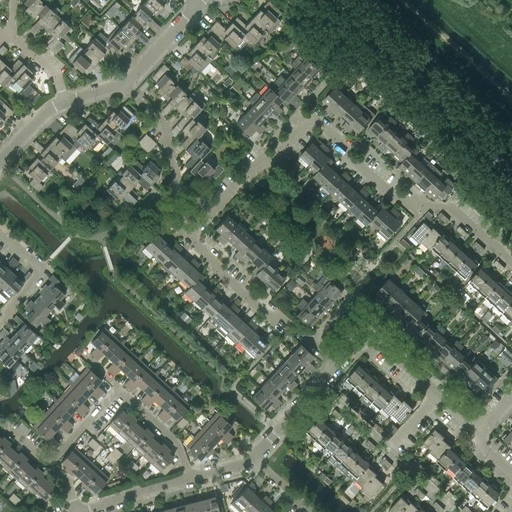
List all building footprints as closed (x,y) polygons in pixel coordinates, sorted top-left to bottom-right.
[(33,18),(36,14),(44,6),(43,6),(40,3),(42,1),(40,0),(25,0),(24,3),(28,6),(24,10),(33,18)] [(148,2),(145,5),(144,5),(152,13),(155,16),(164,7),(160,4),(164,0),(163,0),(145,0),(146,0),(148,2)] [(45,29),(60,13),(48,1),(43,6),(44,6),(36,14),(40,18),(37,21),(45,29)] [(276,18),(273,15),(277,9),(268,1),(263,6),(266,10),(263,13),(260,10),(252,19),(263,29),(266,25),(268,27),(276,18)] [(136,14),(133,17),(133,18),(141,25),(144,28),(152,19),(149,16),(152,13),(144,5),(145,5),(143,3),(134,12),(136,14)] [(277,9),(273,15),(276,18),(281,13),(277,9)] [(58,40),(65,33),(73,24),(60,13),(45,29),(52,35),(44,44),(50,49),(58,40)] [(81,22),(88,28),(91,15),(88,14),(81,22)] [(125,26),(121,30),(133,41),(141,32),(137,29),(141,25),(133,18),(133,17),(131,16),(123,25),(125,26)] [(267,32),(263,29),(252,19),(245,25),(236,17),(232,22),(243,33),(242,33),(247,37),(255,45),(267,32)] [(247,37),(242,33),(243,33),(232,22),(225,30),(216,21),(211,27),(220,35),(220,36),(235,50),(247,37)] [(216,40),(220,36),(220,35),(211,27),(206,32),(209,35),(206,39),(203,36),(195,44),(212,60),(217,54),(213,51),(220,44),(216,40)] [(125,49),(133,41),(121,30),(118,34),(116,32),(109,40),(100,32),(95,38),(107,49),(107,50),(117,58),(122,53),(118,49),(121,46),(125,49)] [(88,48),(85,52),(96,62),(103,55),(112,64),(117,58),(107,50),(107,49),(95,38),(86,47),(88,48)] [(58,40),(50,49),(55,54),(64,45),(58,40)] [(212,60),(195,44),(187,53),(190,56),(187,60),(184,57),(178,62),(192,74),(196,69),(200,73),(212,60)] [(284,49),(282,50),(287,55),(291,50),(286,45),(284,49)] [(96,62),(85,52),(81,55),(80,54),(71,63),(81,72),(85,68),(88,71),(96,62)] [(275,53),(271,57),(276,61),(279,58),(275,53)] [(296,58),(293,62),(311,78),(319,69),(306,57),(301,62),(296,58)] [(13,75),(23,64),(18,59),(9,68),(3,62),(0,64),(0,83),(3,87),(13,76),(13,75)] [(353,61),(349,65),(355,71),(359,66),(353,61)] [(311,78),(293,62),(290,65),(295,69),(290,75),(303,87),(311,78)] [(23,64),(13,75),(13,76),(16,79),(15,81),(23,88),(19,93),(24,98),(33,89),(28,84),(33,79),(29,76),(32,72),(23,64)] [(156,83),(155,83),(159,87),(156,90),(165,99),(168,95),(175,87),(171,84),(173,82),(165,74),(169,69),(163,64),(152,77),(152,79),(156,83)] [(367,71),(361,77),(365,80),(370,74),(367,71)] [(303,87),(290,75),(285,80),(280,76),(277,79),(295,96),(303,87)] [(295,96),(277,79),(274,83),(278,87),(274,92),(273,92),(282,100),(287,105),(295,96)] [(370,85),(373,89),(379,83),(375,79),(370,85)] [(235,82),(232,86),(237,91),(240,87),(235,82)] [(187,98),(184,95),(185,93),(176,85),(175,87),(168,95),(171,98),(168,102),(177,110),(187,98)] [(325,110),(328,113),(344,95),(335,87),(323,100),(329,105),(325,110)] [(384,87),(379,93),(383,96),(388,91),(384,87)] [(269,88),(261,97),(279,113),(282,110),(277,105),(282,100),(273,92),(274,92),(269,88)] [(229,90),(224,95),(228,99),(233,94),(229,90)] [(192,119),(202,108),(205,104),(193,93),(187,98),(177,110),(184,116),(176,125),(181,130),(191,119),(192,119)] [(344,95),(328,113),(332,116),(336,111),(341,116),(353,103),(344,95)] [(279,113),(261,97),(253,106),(266,118),(271,112),(275,117),(279,113)] [(7,117),(13,111),(0,99),(0,125),(4,120),(1,117),(4,114),(7,117)] [(346,129),(366,107),(357,99),(353,103),(341,116),(347,121),(342,126),(346,129)] [(112,111),(104,119),(116,130),(119,126),(121,128),(133,114),(123,105),(116,114),(112,111)] [(266,118),(253,106),(244,114),(262,131),(265,127),(261,123),(266,118)] [(359,133),(371,119),(375,115),(366,107),(346,129),(349,132),(354,127),(359,133)] [(262,131),(244,114),(236,123),(243,129),(247,134),(249,136),(254,130),(259,134),(262,131)] [(368,129),(377,138),(393,120),(390,116),(385,121),(380,116),(368,129)] [(112,133),(116,130),(104,119),(98,126),(89,118),(84,123),(95,134),(101,139),(106,144),(114,135),(112,133)] [(191,119),(181,130),(188,136),(180,145),(185,150),(201,134),(206,128),(197,120),(195,122),(192,119),(191,119)] [(419,119),(414,123),(419,127),(423,123),(419,119)] [(381,150),(398,132),(392,128),(397,123),(393,120),(377,138),(382,142),(377,147),(381,150)] [(101,139),(95,134),(84,123),(78,130),(69,122),(64,128),(73,136),(89,152),(101,139)] [(76,149),(68,141),(73,136),(64,128),(58,133),(62,136),(59,140),(55,136),(47,145),(59,156),(65,161),(76,149)] [(394,154),(411,136),(407,133),(403,137),(398,132),(381,150),(385,154),(389,149),(394,154)] [(137,143),(148,153),(156,144),(145,134),(137,143)] [(201,134),(185,150),(192,157),(184,166),(189,171),(200,159),(200,160),(212,147),(205,140),(206,139),(201,134)] [(403,162),(415,149),(410,144),(414,139),(411,136),(394,154),(403,162)] [(300,155),(309,164),(326,146),(322,143),(318,147),(312,142),(300,155)] [(43,157),(40,160),(39,161),(47,168),(49,170),(57,161),(56,159),(59,156),(47,145),(39,154),(43,157)] [(309,164),(318,172),(330,159),(325,154),(329,149),(326,146),(309,164)] [(415,149),(403,162),(399,166),(408,175),(420,162),(414,157),(419,152),(415,149)] [(454,151),(449,156),(453,161),(458,155),(454,151)] [(44,171),(47,168),(39,161),(40,160),(36,157),(28,166),(31,169),(28,173),(33,178),(28,183),(38,192),(43,186),(38,182),(46,173),(44,171)] [(460,157),(454,163),(462,169),(467,163),(460,157)] [(155,173),(159,169),(149,160),(143,167),(134,159),(129,164),(140,174),(151,185),(159,176),(155,173)] [(200,159),(189,171),(198,179),(201,175),(205,179),(210,174),(215,178),(224,169),(218,164),(214,169),(205,161),(203,163),(200,160),(200,159)] [(318,172),(314,176),(323,185),(335,171),(329,166),(334,162),(330,159),(318,172)] [(420,162),(408,175),(417,183),(433,165),(430,162),(425,166),(420,162)] [(122,175),(119,178),(130,189),(137,182),(146,190),(151,185),(140,174),(129,164),(121,173),(122,175)] [(425,191),(437,178),(442,173),(433,165),(417,183),(425,191)] [(335,171),(323,185),(331,193),(348,175),(344,172),(340,176),(335,171)] [(442,201),(456,186),(442,173),(437,178),(425,191),(434,199),(437,197),(442,201)] [(348,175),(331,193),(340,201),(352,188),(347,183),(351,178),(348,175)] [(130,189),(119,178),(116,182),(114,180),(106,189),(115,198),(119,194),(122,197),(123,197),(132,206),(136,201),(127,192),(130,189)] [(352,188),(340,201),(349,209),(366,191),(362,188),(358,193),(352,188)] [(366,191),(349,209),(358,217),(370,204),(365,199),(369,194),(366,191)] [(370,204),(358,217),(367,225),(371,221),(371,220),(383,207),(380,204),(375,209),(370,204)] [(389,212),(383,207),(371,220),(371,221),(380,229),(396,211),(393,207),(389,212)] [(396,211),(380,229),(389,237),(401,224),(396,219),(400,214),(396,211)] [(216,238),(220,242),(236,224),(227,215),(215,228),(221,234),(216,238)] [(420,244),(422,242),(434,228),(430,224),(428,226),(424,222),(411,235),(420,244)] [(236,224),(220,242),(223,245),(228,240),(233,245),(245,232),(236,224)] [(459,226),(456,230),(461,234),(464,230),(459,226)] [(438,232),(434,228),(422,242),(430,250),(432,248),(444,234),(440,230),(438,232)] [(144,247),(153,255),(165,242),(160,237),(164,232),(160,229),(144,247)] [(245,232),(233,245),(238,250),(234,255),(238,258),(254,240),(245,232)] [(448,238),(444,234),(432,248),(440,255),(452,242),(453,242),(455,240),(450,236),(448,238)] [(254,240),(238,258),(241,261),(245,256),(251,261),(263,248),(254,240)] [(165,242),(153,255),(162,263),(178,245),(175,242),(170,247),(165,242)] [(457,246),(453,242),(452,242),(440,255),(448,263),(461,249),(461,250),(463,248),(458,244),(457,246)] [(171,271),(183,258),(177,253),(182,248),(178,245),(162,263),(163,264),(160,266),(168,273),(170,271),(171,271)] [(356,247),(350,254),(364,265),(369,259),(356,247)] [(263,248),(251,261),(256,266),(252,271),(255,274),(267,261),(272,256),(263,248)] [(465,253),(461,250),(461,249),(448,263),(457,271),(469,257),(470,258),(471,256),(467,252),(465,253)] [(474,261),(470,258),(469,257),(457,271),(465,279),(479,263),(475,259),(474,261)] [(188,263),(183,258),(171,271),(179,279),(196,261),(192,258),(188,263)] [(196,261),(179,279),(188,287),(200,274),(195,269),(199,265),(196,261)] [(267,261),(255,274),(261,279),(256,284),(260,287),(276,269),(267,261)] [(500,263),(497,267),(501,271),(505,268),(500,263)] [(417,266),(413,270),(417,274),(421,270),(417,266)] [(468,281),(477,289),(490,276),(489,275),(485,272),(487,270),(483,266),(468,281)] [(7,268),(0,275),(0,286),(3,289),(15,276),(7,268)] [(276,269),(260,287),(263,290),(267,285),(273,290),(285,277),(276,269)] [(200,274),(188,287),(184,292),(193,300),(205,287),(199,282),(204,277),(200,274)] [(491,274),(489,275),(490,276),(477,289),(485,297),(498,284),(497,283),(494,279),(495,278),(491,274)] [(51,282),(44,290),(62,307),(64,304),(60,299),(65,294),(57,287),(61,283),(53,275),(48,279),(51,282)] [(15,276),(3,289),(11,296),(23,283),(15,276)] [(295,281),(301,286),(304,283),(298,277),(295,281)] [(378,301),(382,305),(398,287),(389,278),(377,292),(383,297),(378,301)] [(319,281),(316,285),(334,301),(342,292),(329,280),(324,286),(319,281)] [(499,281),(497,283),(498,284),(485,297),(494,305),(506,291),(507,289),(504,285),(499,281)] [(334,301),(316,285),(313,288),(317,292),(312,298),(325,310),(334,301)] [(205,287),(193,300),(202,308),(218,290),(215,287),(210,292),(205,287)] [(398,287),(382,305),(385,308),(389,303),(395,308),(407,295),(398,287)] [(507,289),(506,291),(494,305),(502,313),(511,301),(511,296),(510,295),(511,293),(507,289)] [(44,290),(37,298),(50,310),(54,305),(59,309),(62,307),(44,290)] [(218,290),(202,308),(210,316),(223,303),(217,298),(221,294),(218,290)] [(407,295),(395,308),(400,313),(396,318),(399,321),(416,303),(407,295)] [(37,298),(29,306),(47,322),(50,320),(45,315),(50,310),(37,298)] [(325,310),(312,298),(307,303),(303,299),(299,302),(317,319),(325,310)] [(451,300),(447,305),(455,313),(460,308),(451,300)] [(511,301),(502,313),(511,320),(511,318),(511,301)] [(317,319),(299,302),(296,306),(301,310),(296,316),(309,328),(317,319)] [(228,308),(223,303),(210,316),(219,325),(236,307),(232,304),(228,308)] [(416,303),(399,321),(403,324),(407,319),(412,324),(425,311),(416,303)] [(45,325),(47,322),(29,306),(22,314),(35,326),(40,321),(45,325)] [(236,307),(219,325),(228,333),(240,319),(235,315),(239,310),(236,307)] [(425,311),(412,324),(408,329),(417,337),(429,324),(424,319),(428,314),(425,311)] [(246,324),(240,319),(228,333),(237,341),(253,323),(250,320),(246,324)] [(24,323),(17,331),(30,343),(37,335),(24,323)] [(253,323),(237,341),(246,349),(258,336),(252,331),(257,326),(253,323)] [(429,324),(417,337),(426,345),(442,327),(439,324),(434,329),(429,324)] [(496,324),(492,329),(498,334),(503,329),(496,324)] [(442,327),(426,345),(435,353),(447,340),(441,335),(446,330),(442,327)] [(90,353),(93,357),(113,336),(104,328),(96,337),(91,342),(96,347),(90,353)] [(23,351),(10,339),(6,336),(1,331),(0,331),(0,335),(3,339),(0,342),(0,345),(15,359),(23,351)] [(17,331),(10,339),(23,351),(30,343),(17,331)] [(113,336),(93,357),(97,360),(103,353),(108,358),(121,343),(120,342),(113,336)] [(258,336),(246,349),(255,357),(271,339),(268,336),(263,341),(258,336)] [(278,340),(270,349),(273,352),(281,343),(278,340)] [(447,340),(435,353),(443,361),(460,343),(456,340),(452,345),(447,340)] [(495,340),(491,345),(496,349),(500,344),(495,340)] [(121,343),(108,358),(113,362),(107,369),(110,372),(130,351),(122,344),(121,343)] [(460,343),(443,361),(452,370),(464,356),(459,351),(463,347),(460,343)] [(300,344),(292,353),(310,370),(313,366),(308,362),(314,356),(300,344)] [(15,359),(0,345),(0,360),(8,367),(15,359)] [(506,347),(500,354),(506,359),(511,353),(506,347)] [(130,351),(110,372),(114,375),(120,369),(125,373),(138,359),(137,358),(130,351)] [(310,370),(292,353),(284,362),(297,374),(302,369),(307,373),(310,370)] [(464,356),(452,370),(461,378),(466,373),(465,373),(478,360),(474,357),(470,361),(464,356)] [(138,359),(125,373),(130,378),(124,384),(127,388),(147,367),(139,360),(138,359)] [(478,360),(465,373),(466,373),(471,378),(467,383),(470,386),(486,368),(478,360)] [(35,370),(39,365),(34,361),(30,365),(35,370)] [(297,374),(284,362),(276,371),(294,387),(297,384),(292,379),(297,374)] [(347,378),(355,386),(368,373),(370,371),(366,367),(364,369),(359,365),(347,378)] [(87,367),(79,376),(100,395),(103,392),(103,391),(97,385),(101,380),(87,367)] [(147,367),(127,388),(131,391),(137,384),(142,389),(155,374),(154,373),(147,367)] [(486,368),(470,386),(473,389),(478,384),(483,389),(490,382),(493,385),(498,379),(486,368)] [(294,387),(276,371),(268,380),(281,392),(286,386),(290,391),(294,387)] [(368,373),(355,386),(364,394),(376,380),(377,381),(378,379),(374,375),(372,377),(368,373)] [(155,374),(142,389),(147,393),(140,400),(144,403),(163,382),(156,375),(155,374)] [(79,376),(72,383),(71,384),(86,397),(90,393),(97,399),(100,395),(79,376)] [(281,392),(268,380),(260,388),(277,405),(281,401),(276,397),(281,392)] [(376,380),(364,394),(372,402),(385,388),(385,389),(387,387),(382,383),(381,385),(377,381),(376,380)] [(163,382),(144,403),(148,407),(154,400),(159,404),(172,390),(171,389),(163,382)] [(71,384),(70,385),(63,392),(85,412),(88,408),(81,402),(86,397),(71,384)] [(277,405),(260,388),(251,397),(264,410),(270,404),(274,408),(277,405)] [(385,388),(372,402),(381,410),(383,408),(382,408),(395,394),(391,390),(389,392),(385,389),(385,388)] [(172,390),(159,404),(163,409),(157,415),(161,419),(180,397),(173,391),(172,390)] [(63,392),(57,400),(56,401),(70,414),(75,409),(81,416),(85,412),(63,392)] [(399,398),(395,394),(382,408),(383,408),(391,416),(393,414),(392,414),(405,400),(401,396),(399,398)] [(180,397),(161,419),(165,422),(171,415),(176,420),(189,406),(180,397)] [(409,404),(405,400),(392,414),(393,414),(401,422),(415,406),(411,402),(409,404)] [(56,401),(55,402),(48,409),(69,429),(73,425),(66,419),(70,414),(56,401)] [(219,407),(215,410),(217,412),(223,417),(226,413),(219,407)] [(48,409),(41,417),(40,418),(55,431),(59,426),(66,432),(69,429),(48,409)] [(109,424),(117,432),(133,416),(129,412),(127,415),(122,410),(109,424)] [(217,412),(209,421),(230,440),(233,436),(227,430),(231,425),(223,417),(217,412)] [(343,417),(338,413),(335,416),(340,421),(343,417)] [(133,416),(117,432),(126,440),(139,426),(134,421),(136,419),(133,416)] [(306,431),(315,439),(328,426),(327,425),(323,421),(325,420),(321,416),(306,431)] [(183,417),(180,420),(185,425),(188,421),(183,417)] [(40,418),(39,419),(32,426),(53,446),(57,442),(50,436),(55,431),(40,418)] [(185,425),(180,420),(176,424),(181,428),(185,425)] [(230,440),(209,421),(201,429),(216,442),(220,438),(226,444),(230,440)] [(329,423),(327,425),(328,426),(315,439),(324,447),(336,433),(335,433),(332,429),(333,427),(329,423)] [(376,423),(372,427),(377,431),(380,428),(376,423)] [(144,430),(139,426),(126,440),(134,448),(149,431),(146,428),(144,430)] [(423,442),(431,449),(432,450),(444,436),(440,432),(441,430),(437,427),(423,442)] [(360,432),(355,428),(352,432),(357,436),(360,432)] [(216,442),(201,429),(193,438),(210,453),(213,449),(211,447),(216,442)] [(511,446),(511,430),(511,431),(507,435),(506,433),(502,438),(511,446)] [(149,431),(134,448),(143,456),(156,441),(151,437),(153,434),(149,431)] [(337,431),(335,433),(336,433),(324,447),(332,455),(344,441),(344,440),(340,437),(342,435),(337,431)] [(104,436),(101,433),(96,438),(100,441),(104,436)] [(444,436),(432,450),(431,449),(429,451),(438,459),(451,446),(446,442),(448,440),(444,436)] [(92,438),(87,443),(91,446),(95,441),(92,438)] [(210,453),(193,438),(185,446),(200,460),(204,455),(207,457),(210,453)] [(344,441),(332,455),(340,462),(353,449),(352,448),(348,445),(350,443),(346,439),(344,440),(344,441)] [(7,440),(0,446),(0,463),(13,450),(8,445),(10,443),(7,440)] [(95,441),(91,446),(94,450),(99,445),(95,441)] [(160,445),(156,441),(143,456),(151,463),(166,446),(163,443),(160,445)] [(377,448),(372,443),(369,447),(373,451),(377,448)] [(166,446),(151,463),(160,471),(164,475),(173,465),(169,461),(173,457),(168,452),(170,450),(166,446)] [(353,449),(340,462),(349,470),(361,456),(357,452),(358,451),(354,446),(352,448),(353,449)] [(438,459),(436,461),(445,469),(458,455),(457,455),(453,451),(455,449),(451,446),(438,459)] [(64,468),(68,472),(83,455),(74,447),(61,461),(66,466),(64,468)] [(114,447),(110,452),(113,456),(118,451),(114,447)] [(18,454),(13,450),(0,463),(0,464),(8,472),(23,455),(20,452),(18,454)] [(118,451),(113,456),(117,459),(121,454),(118,451)] [(110,452),(105,457),(109,461),(113,456),(110,452)] [(459,453),(457,455),(458,455),(445,469),(453,477),(466,463),(465,462),(462,459),(463,457),(459,453)] [(361,456),(349,470),(357,477),(369,464),(365,460),(367,458),(362,454),(361,456)] [(23,455),(8,472),(17,480),(30,465),(25,461),(27,458),(23,455)] [(83,455),(68,472),(71,475),(73,473),(78,477),(91,463),(83,455)] [(113,456),(109,461),(112,464),(117,459),(113,456)] [(126,466),(130,469),(135,464),(131,461),(126,466)] [(467,461),(465,462),(466,463),(453,477),(462,484),(474,471),(474,470),(470,467),(472,465),(467,461)] [(91,463),(78,477),(83,481),(81,484),(84,487),(100,470),(91,463)] [(419,463),(415,467),(420,471),(423,467),(419,463)] [(135,464),(130,469),(134,472),(138,467),(135,464)] [(369,464),(357,477),(355,479),(363,487),(364,487),(376,473),(372,470),(374,468),(369,464)] [(35,469),(30,465),(17,480),(25,487),(40,471),(37,467),(35,469)] [(475,468),(474,470),(474,471),(462,484),(470,492),(483,478),(482,478),(478,474),(480,473),(475,468)] [(100,470),(84,487),(88,491),(90,488),(95,493),(108,478),(100,470)] [(40,471),(25,487),(33,495),(47,480),(42,476),(44,474),(40,471)] [(376,473),(364,487),(363,487),(362,488),(371,497),(383,483),(379,479),(380,477),(376,473)] [(484,476),(482,478),(483,478),(470,492),(479,500),(491,486),(487,482),(488,480),(484,476)] [(51,485),(47,480),(33,495),(42,503),(43,507),(56,503),(52,492),(57,486),(53,483),(51,485)] [(241,480),(235,481),(244,489),(247,486),(241,480)] [(243,508),(255,495),(250,490),(254,485),(250,482),(247,486),(244,489),(241,492),(237,489),(231,495),(235,499),(230,504),(238,511),(239,511),(243,508)] [(492,484),(491,486),(479,500),(487,508),(500,494),(495,490),(497,488),(492,484)] [(8,498),(12,502),(16,496),(13,493),(8,498)] [(203,496),(207,511),(222,511),(221,507),(217,508),(215,497),(208,498),(207,495),(203,496)] [(261,500),(255,495),(243,508),(247,511),(255,511),(268,498),(265,495),(261,500)] [(16,496),(12,502),(15,505),(20,500),(16,496)] [(199,501),(193,502),(195,511),(207,511),(203,496),(198,497),(199,501)] [(390,511),(402,511),(411,503),(407,499),(406,501),(401,496),(389,510),(390,511)] [(255,511),(272,511),(273,511),(267,506),(272,501),(268,498),(255,511)] [(186,500),(182,502),(184,511),(195,511),(193,502),(187,504),(186,500)] [(178,506),(172,508),(173,511),(184,511),(182,502),(177,503),(178,506)] [(440,506),(436,502),(432,505),(437,510),(440,506)] [(416,507),(411,503),(402,511),(418,511),(421,508),(417,505),(416,507)]
